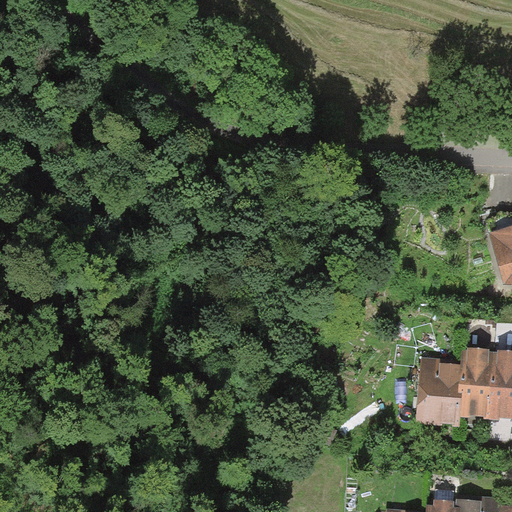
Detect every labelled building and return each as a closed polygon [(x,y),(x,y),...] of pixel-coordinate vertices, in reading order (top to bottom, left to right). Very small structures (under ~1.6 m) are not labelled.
[(504,289),(511,288),(511,230),(493,234),(504,289)] [(302,335),(300,361),(325,363),(327,336),(302,335)] [(464,353),(463,367),(462,419),(494,419),(496,354),(464,353)] [(511,354),(496,354),(494,419),(511,419),(511,354)] [(463,367),(421,366),(420,425),(462,427),(462,419),(463,367)]
